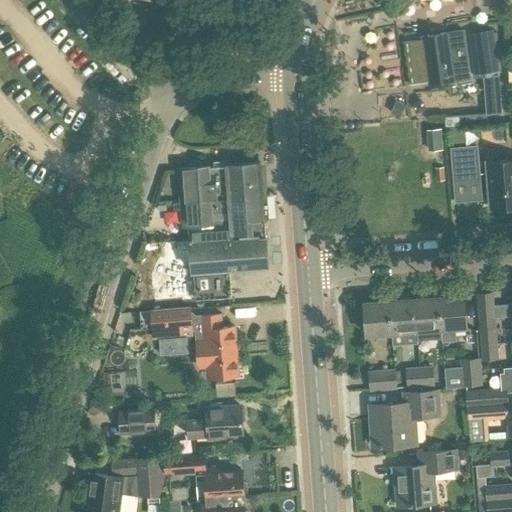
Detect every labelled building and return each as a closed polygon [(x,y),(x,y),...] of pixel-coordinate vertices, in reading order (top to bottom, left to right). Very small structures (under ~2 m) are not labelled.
[(422,39),(407,41),(413,83),(428,81),(428,84),(470,78),(464,30),(421,36),(422,39)] [(492,30),(468,33),(469,46),(474,78),(483,76),(486,113),(501,112),(499,74),(494,42),(492,30)] [(399,116),(404,105),(396,101),(391,112),(399,116)] [(474,144),(449,147),(452,179),(477,176),(474,144)] [(436,154),(423,155),(424,170),(437,169),(436,154)] [(511,157),(485,160),(489,206),(511,203),(511,157)] [(260,162),(178,168),(181,202),(262,196),(260,162)] [(262,196),(181,202),(181,209),(187,209),(190,239),(197,238),(198,241),(203,240),(203,243),(248,239),(248,234),(265,233),(264,218),(268,218),(266,196),(262,196)] [(192,271),(151,274),(152,298),(181,296),(181,300),(232,296),(230,268),(267,265),(265,233),(248,234),(248,239),(203,243),(203,240),(198,241),(197,238),(190,239),(192,271)] [(478,294),(480,318),(493,317),(509,316),(509,317),(511,316),(511,302),(492,304),(491,293),(478,294)] [(464,295),(438,297),(440,329),(442,342),(455,341),(454,328),(466,327),(464,295)] [(438,297),(413,299),(416,331),(440,329),(438,297)] [(413,299),(388,301),(391,333),(416,331),(413,299)] [(388,301),(363,303),(365,335),(391,333),(388,301)] [(191,307),(153,309),(154,337),(193,335),(192,332),(196,331),(199,363),(209,362),(210,377),(238,375),(234,326),(223,327),(222,314),(195,316),(191,313),(191,307)] [(493,317),(480,318),(482,344),(496,343),(493,317)] [(496,343),(482,344),(483,359),(497,358),(496,343)] [(479,358),(461,360),(462,366),(463,385),(481,384),(479,358)] [(462,366),(444,368),(446,387),(463,385),(462,366)] [(511,366),(503,367),(503,372),(499,372),(500,388),(506,388),(506,391),(511,390),(511,366)] [(432,367),(419,368),(420,386),(433,385),(432,367)] [(419,368),(406,369),(408,387),(420,386),(419,368)] [(394,370),(369,372),(370,390),(395,388),(394,370)] [(500,388),(466,391),(467,405),(507,402),(506,391),(506,388),(500,388)] [(404,403),(370,405),(372,446),(416,443),(415,415),(440,414),(438,390),(404,393),(404,403)] [(507,402),(467,405),(468,418),(469,418),(471,440),(484,439),(482,418),(508,416),(510,438),(511,437),(511,411),(508,412),(507,402)] [(207,418),(184,420),(186,438),(208,436),(208,438),(242,436),(240,406),(206,409),(207,418)] [(154,407),(118,410),(120,433),(156,430),(154,407)] [(467,448),(456,449),(457,459),(467,459),(467,448)] [(419,464),(395,466),(398,505),(435,502),(432,470),(458,468),(457,459),(456,449),(418,452),(419,464)] [(508,451),(491,452),(492,464),(509,463),(508,451)] [(204,454),(164,457),(165,473),(196,471),(196,474),(205,473),(205,469),(204,454)] [(159,456),(135,458),(137,495),(161,494),(159,456)] [(492,464),(476,465),(479,502),(487,501),(487,500),(486,486),(485,477),(494,476),(492,464)] [(205,473),(196,474),(198,499),(207,498),(207,499),(243,496),(243,494),(247,491),(246,483),(242,482),(241,470),(218,472),(218,468),(205,469),(205,473)] [(95,474),(89,511),(113,511),(119,477),(95,474)] [(511,483),(486,486),(487,500),(511,497),(511,483)] [(208,511),(248,511),(249,511),(245,509),(243,496),(207,499),(208,511)] [(511,511),(511,497),(487,500),(487,501),(488,511),(511,511)]
